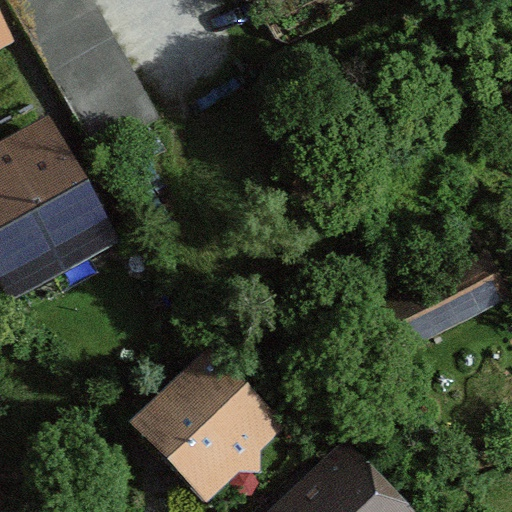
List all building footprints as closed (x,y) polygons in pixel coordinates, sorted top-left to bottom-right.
[(150,123),(79,0),(5,0),(95,155),(150,123)] [(103,236),(44,132),(0,156),(0,163),(7,176),(0,179),(0,257),(16,286),(103,236)] [(392,306),(411,342),(500,297),(482,261),(392,306)] [(268,425),(211,366),(147,429),(204,488),(228,464),(251,464),(251,442),(268,425)] [(390,511),(342,462),(290,511),(390,511)] [(0,511),(9,511),(0,502),(0,511)]
